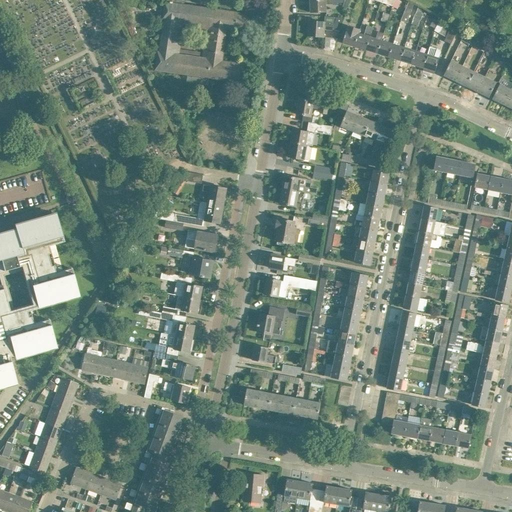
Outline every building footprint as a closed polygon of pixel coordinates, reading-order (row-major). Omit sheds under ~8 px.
[(113,0),(141,55),(147,52),(121,0),(113,0)] [(251,14),(181,4),(181,0),(167,0),(167,2),(165,2),(162,19),(164,20),(159,52),(158,51),(155,70),(241,83),(244,64),(222,61),(227,29),(249,32),(251,14)] [(311,0),(310,0),(311,13),(327,12),(326,4),(333,4),(332,0),(311,0)] [(394,0),(392,6),(397,9),(401,2),(397,0),(394,0)] [(400,20),(402,21),(408,23),(412,9),(405,7),(400,20)] [(413,17),(411,23),(418,25),(420,20),(423,13),(422,13),(417,10),(413,17)] [(333,29),(340,31),(344,17),(335,17),(334,23),(310,21),(309,36),(323,37),(324,29),(333,30),(333,29)] [(430,26),(435,29),(439,21),(434,19),(430,26)] [(435,29),(435,31),(446,37),(444,40),(451,44),(457,30),(444,24),(439,21),(435,29)] [(354,46),(366,50),(370,37),(373,27),(367,25),(364,35),(358,33),(354,46)] [(343,43),(354,46),(358,33),(360,29),(348,26),(346,33),(343,43)] [(366,50),(377,53),(381,40),(382,40),(384,33),(378,32),(376,38),(370,37),(366,50)] [(461,40),(472,46),(474,41),(463,35),(461,40)] [(377,53),(388,57),(393,44),(382,40),(381,40),(377,53)] [(474,41),(472,46),(482,51),(485,46),(474,41)] [(388,57),(400,61),(404,47),(393,44),(388,57)] [(400,61),(411,64),(416,51),(404,47),(400,61)] [(427,54),(423,68),(424,68),(423,70),(430,73),(431,70),(435,71),(439,58),(442,50),(430,47),(427,54)] [(485,53),(494,57),(496,52),(488,48),(485,53)] [(411,64),(423,68),(427,54),(416,51),(411,64)] [(496,52),(494,57),(502,61),(505,57),(496,52)] [(444,75),(455,81),(462,66),(451,60),(444,75)] [(455,81),(466,86),(473,71),(462,66),(455,81)] [(466,86),(477,91),(484,76),(485,77),(489,70),(484,67),(480,74),(473,71),(466,86)] [(484,76),(477,91),(489,97),(496,82),(485,77),(484,76)] [(492,99),(503,104),(511,89),(500,84),(492,99)] [(503,104),(511,108),(511,90),(511,89),(503,104)] [(327,114),(327,113),(329,103),(299,98),(296,114),(303,115),(302,121),(310,122),(312,123),(313,116),(311,116),(313,107),(320,109),(320,113),(327,114)] [(341,126),(352,131),(359,116),(347,111),(341,126)] [(352,131),(364,136),(370,120),(359,116),(352,131)] [(364,136),(375,141),(382,125),(370,120),(364,136)] [(294,129),(291,142),(312,146),(313,146),(315,133),(315,130),(323,132),(325,125),(318,124),(312,123),(310,122),(308,132),(294,129)] [(382,125),(375,141),(387,145),(393,130),(382,125)] [(310,160),(312,146),(291,142),(289,157),(310,160)] [(434,170),(446,172),(449,159),(437,156),(434,170)] [(446,172),(459,175),(462,162),(449,159),(446,172)] [(462,162),(459,175),(473,178),(476,164),(462,162)] [(315,165),(314,172),(332,175),(334,169),(315,165)] [(183,180),(187,181),(202,184),(203,175),(188,172),(184,169),(179,177),(183,180)] [(374,169),(372,181),(387,184),(390,172),(374,169)] [(332,175),(314,172),(313,178),(331,181),(332,175)] [(475,187),(487,189),(490,176),(478,174),(475,187)] [(285,176),(283,188),(298,191),(305,192),(306,187),(311,187),(312,180),(307,179),(295,177),(285,176)] [(487,189),(501,192),(504,179),(490,176),(487,189)] [(501,192),(511,194),(511,180),(504,179),(501,192)] [(372,181),(369,192),(385,195),(387,184),(372,181)] [(210,192),(208,203),(223,206),(226,188),(212,186),(205,185),(203,191),(210,192)] [(283,188),(281,204),(295,206),(295,210),(299,211),(302,211),(303,208),(304,199),(310,200),(311,193),(309,193),(305,192),(298,191),(283,188)] [(369,192),(367,204),(382,207),(385,195),(369,192)] [(428,203),(440,205),(441,200),(429,197),(428,203)] [(335,198),(333,209),(339,210),(345,211),(347,200),(341,198),(341,199),(335,198)] [(440,205),(453,208),(454,202),(441,200),(440,205)] [(200,202),(197,219),(205,221),(205,220),(210,221),(220,223),(223,206),(208,203),(200,202)] [(454,202),(453,208),(466,211),(467,205),(454,202)] [(365,215),(380,219),(382,207),(367,204),(367,205),(366,208),(365,213),(365,215)] [(470,210),(483,213),(484,207),(471,204),(470,210)] [(425,205),(422,218),(435,221),(438,208),(425,205)] [(483,213),(496,215),(497,209),(484,207),(483,213)] [(497,209),(496,215),(508,218),(509,212),(497,209)] [(168,210),(166,219),(173,221),(173,220),(184,222),(194,224),(195,217),(175,214),(176,211),(168,210)] [(314,213),(313,220),(328,222),(329,216),(314,213)] [(0,388),(17,384),(9,356),(14,355),(15,359),(19,358),(52,349),(51,345),(55,343),(50,324),(49,324),(48,319),(39,322),(39,321),(31,324),(29,317),(27,317),(26,311),(38,308),(37,303),(40,302),(41,307),(75,298),(74,293),(78,292),(72,273),(71,268),(62,271),(62,270),(54,272),(52,265),(50,266),(47,254),(49,253),(47,246),(54,244),(63,241),(62,236),(56,217),(52,218),(51,214),(14,224),(15,229),(0,232),(0,280),(2,289),(0,289),(0,388)] [(363,221),(355,219),(354,226),(362,228),(362,227),(378,231),(380,219),(365,215),(363,221)] [(422,218),(419,231),(437,235),(444,236),(447,223),(435,221),(422,218)] [(184,222),(173,220),(173,221),(166,219),(165,227),(182,230),(184,222)] [(295,221),(286,220),(281,219),(278,219),(276,228),(279,229),(277,241),(278,241),(277,244),(287,246),(287,243),(293,244),(294,244),(297,244),(300,230),(293,229),(295,221)] [(328,222),(313,220),(309,219),(308,224),(327,227),(328,222)] [(362,227),(362,228),(360,239),(375,242),(378,231),(362,227)] [(464,230),(462,240),(468,241),(470,231),(464,230)] [(195,248),(205,250),(215,252),(218,235),(198,231),(198,232),(188,231),(186,238),(196,240),(195,248)] [(417,243),(417,244),(430,247),(431,239),(436,240),(437,235),(419,231),(418,237),(416,237),(415,243),(417,243)] [(360,239),(357,250),(373,254),(375,242),(360,239)] [(417,244),(414,256),(427,259),(430,247),(417,244)] [(169,248),(168,255),(182,258),(181,264),(187,265),(187,267),(192,267),(191,275),(204,277),(204,276),(210,277),(213,261),(203,259),(193,258),(194,253),(169,248)] [(373,254),(357,250),(355,262),(370,265),(373,254)] [(301,262),(312,264),(320,265),(321,257),(300,254),(299,259),(271,255),(269,267),(287,271),(288,264),(293,265),(295,264),(295,263),(301,264),(301,262)] [(414,256),(412,269),(425,272),(427,259),(414,256)] [(511,262),(504,261),(501,274),(511,276),(511,262)] [(456,268),(454,278),(460,279),(462,269),(456,268)] [(412,269),(409,282),(422,285),(425,272),(412,269)] [(353,272),(350,284),(366,287),(368,275),(353,272)] [(162,273),(161,278),(169,280),(169,281),(181,283),(182,277),(162,273)] [(511,276),(501,274),(499,286),(511,289),(511,287),(511,276)] [(290,284),(308,287),(309,280),(292,277),(290,284)] [(264,294),(274,296),(278,296),(291,298),(292,293),(291,291),(287,290),(288,282),(267,278),(264,294)] [(453,281),(451,291),(457,292),(459,283),(453,281)] [(409,282),(406,295),(419,298),(421,291),(426,292),(428,286),(422,285),(409,282)] [(175,295),(178,296),(185,297),(200,300),(202,287),(185,283),(176,289),(175,295)] [(366,287),(350,284),(349,289),(343,287),(341,294),(342,294),(348,295),(348,296),(364,299),(366,287)] [(511,289),(499,286),(496,299),(509,302),(511,289)] [(448,290),(445,303),(455,305),(456,296),(457,292),(451,291),(448,290)] [(342,294),(340,306),(345,307),(361,310),(364,299),(348,296),(348,295),(342,294)] [(459,294),(457,303),(464,304),(466,295),(459,294)] [(419,298),(406,295),(404,308),(417,311),(419,298)] [(200,300),(185,297),(182,310),(187,311),(188,311),(194,312),(200,314),(202,305),(199,305),(200,300)] [(495,302),(492,315),(505,318),(508,305),(495,302)] [(164,307),(163,312),(179,316),(187,317),(186,317),(183,316),(175,315),(176,309),(164,307)] [(272,334),(280,335),(284,310),(270,307),(269,315),(261,314),(259,324),(258,324),(257,326),(259,326),(258,331),(272,334)] [(297,315),(311,317),(312,309),(298,307),(297,315)] [(345,307),(343,319),(359,322),(361,310),(345,307)] [(457,307),(455,317),(461,318),(463,309),(457,307)] [(179,316),(175,315),(163,312),(150,310),(149,316),(161,319),(166,320),(174,321),(178,322),(179,316)] [(403,311),(400,324),(413,327),(416,313),(403,311)] [(492,315),(489,328),(502,331),(505,318),(492,315)] [(343,319),(341,330),(356,333),(359,322),(343,319)] [(454,320),(452,329),(458,331),(460,321),(454,320)] [(171,334),(177,336),(192,339),(195,326),(185,324),(174,321),(171,334)] [(400,324),(398,337),(411,340),(413,327),(400,324)] [(480,339),(486,341),(499,344),(502,331),(489,328),(483,327),(480,339)] [(341,330),(338,342),(354,345),(356,333),(341,330)] [(451,333),(449,342),(455,343),(457,334),(451,333)] [(168,334),(166,346),(169,347),(167,353),(177,355),(178,349),(189,352),(190,350),(192,351),(193,345),(191,345),(192,339),(177,336),(171,334),(168,334)] [(398,337),(395,350),(408,352),(411,340),(398,337)] [(336,353),(336,354),(352,357),(354,345),(338,342),(329,340),(326,351),(336,353)] [(167,353),(169,347),(166,346),(159,344),(146,341),(145,348),(155,350),(167,353)] [(483,353),(496,356),(499,344),(486,341),(485,345),(468,341),(466,349),(483,353)] [(277,356),(268,355),(269,348),(265,347),(255,345),(252,360),(262,362),(275,364),(279,365),(280,357),(277,356)] [(448,345),(446,355),(452,356),(454,347),(448,345)] [(166,359),(167,353),(155,350),(153,357),(163,359),(166,360),(166,359)] [(395,350),(393,362),(406,365),(408,352),(395,350)] [(83,370),(98,373),(102,357),(86,353),(82,370),(83,370)] [(483,353),(481,366),(494,369),(496,356),(483,353)] [(336,354),(334,365),(349,368),(352,357),(336,354)] [(98,373),(113,376),(117,360),(102,357),(98,373)] [(446,358),(444,368),(450,369),(452,360),(446,358)] [(113,376),(129,380),(132,364),(117,360),(113,376)] [(176,376),(182,377),(192,379),(195,366),(185,364),(171,360),(169,368),(173,368),(171,375),(176,376)] [(393,362),(390,375),(403,377),(406,365),(393,362)] [(132,364),(129,380),(144,383),(144,384),(147,374),(148,367),(132,364)] [(282,371),(301,375),(302,367),(283,364),(282,371)] [(349,368),(334,365),(331,377),(347,380),(349,368)] [(481,366),(478,379),(491,382),(494,369),(481,366)] [(148,380),(154,381),(158,382),(160,376),(156,375),(150,374),(148,380)] [(433,374),(431,383),(438,385),(439,375),(433,374)] [(403,377),(390,375),(387,388),(400,391),(403,377)] [(62,378),(56,393),(72,399),(77,384),(62,378)] [(478,379),(475,391),(488,394),(491,382),(478,379)] [(165,382),(164,390),(173,392),(172,400),(187,403),(190,387),(165,382)] [(145,394),(145,395),(151,396),(153,385),(147,384),(145,394)] [(446,385),(440,384),(438,393),(442,394),(444,395),(446,385)] [(437,388),(431,387),(429,396),(435,397),(437,388)] [(244,405),(257,407),(260,391),(247,388),(247,392),(240,391),(238,401),(245,402),(244,405)] [(257,407),(269,410),(272,393),(260,391),(257,407)] [(488,394),(475,391),(472,404),(485,407),(488,394)] [(56,393),(51,408),(66,414),(72,399),(56,393)] [(269,410),(281,412),(284,395),(272,393),(269,410)] [(281,412),(293,414),(296,398),(284,395),(281,412)] [(293,414),(305,417),(308,400),(296,398),(293,414)] [(386,398),(385,404),(397,406),(398,400),(386,398)] [(308,400),(305,417),(318,419),(319,414),(321,403),(308,400)] [(385,404),(384,410),(396,412),(397,406),(385,404)] [(51,408),(45,423),(61,428),(66,414),(51,408)] [(184,417),(165,410),(150,450),(154,452),(132,511),(150,511),(151,510),(154,511),(155,511),(153,510),(155,505),(156,506),(159,498),(158,497),(160,492),(161,492),(164,485),(163,484),(165,479),(166,479),(169,471),(168,471),(169,466),(171,466),(174,458),(168,456),(170,451),(171,451),(174,443),(173,443),(175,437),(176,438),(179,430),(177,429),(179,424),(181,425),(184,417)] [(384,410),(383,416),(395,418),(396,412),(384,410)] [(381,424),(393,426),(394,420),(395,418),(383,416),(381,424)] [(392,433),(405,436),(407,422),(394,420),(393,426),(392,433)] [(405,436),(418,438),(420,425),(407,422),(405,436)] [(45,423),(40,437),(55,443),(61,428),(45,423)] [(418,438),(431,440),(433,427),(420,425),(418,438)] [(431,440),(443,443),(446,430),(433,427),(431,440)] [(443,443),(456,445),(458,432),(446,430),(443,443)] [(458,432),(456,445),(469,448),(471,435),(458,432)] [(40,437),(34,452),(50,458),(55,443),(40,437)] [(11,452),(4,450),(2,456),(8,458),(11,452)] [(50,458),(34,452),(28,468),(44,473),(50,458)] [(71,483),(86,489),(92,473),(77,468),(77,467),(71,483)] [(18,473),(27,476),(29,471),(20,468),(18,473)] [(29,471),(27,476),(36,479),(37,474),(29,471)] [(86,489),(101,494),(107,479),(92,473),(86,489)] [(244,501),(260,502),(261,487),(266,487),(267,476),(246,474),(244,501)] [(107,479),(101,494),(115,500),(118,493),(122,484),(121,484),(107,479)] [(297,497),(300,481),(287,479),(286,487),(279,486),(277,500),(297,503),(297,497)] [(308,511),(314,511),(318,490),(312,489),(313,483),(300,481),(297,497),(310,500),(310,502),(308,511)] [(318,490),(314,511),(321,511),(323,505),(324,502),(336,504),(339,488),(327,485),(326,491),(318,490)] [(352,490),(339,488),(336,504),(349,506),(352,490)] [(0,508),(2,509),(8,493),(0,489),(0,508)] [(375,511),(376,510),(379,494),(366,492),(364,508),(365,509),(363,511),(375,511)] [(2,509),(9,511),(14,511),(20,497),(8,493),(2,509)] [(379,494),(376,510),(383,511),(395,511),(397,503),(396,503),(397,504),(395,511),(389,510),(391,496),(379,494)] [(20,497),(14,511),(27,511),(31,501),(20,497)] [(431,511),(433,503),(420,501),(419,510),(412,509),(411,511),(406,511),(408,499),(409,499),(408,499),(405,511),(431,511)] [(444,511),(445,505),(433,503),(431,511),(444,511)]
